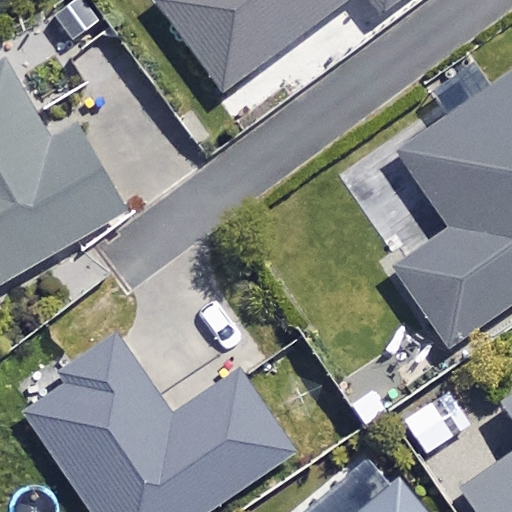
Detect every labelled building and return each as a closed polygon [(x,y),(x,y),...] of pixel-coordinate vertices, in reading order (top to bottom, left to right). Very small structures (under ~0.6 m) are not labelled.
[(154,0),(215,87),(342,0),(360,0),(369,13),(388,0),(154,0)] [(45,132),(1,54),(0,54),(0,271),(118,205),(69,119),(45,132)] [(511,63),(392,146),(444,220),(386,260),(442,340),(511,291),(511,63)] [(166,411),(112,329),(68,358),(73,365),(17,402),(89,511),(189,511),(293,444),(239,363),(166,411)] [(511,419),(511,441),(452,482),(472,511),(511,511),(511,381),(494,394),(511,419)] [(418,460),(472,423),(445,382),(390,419),(418,460)] [(422,511),(393,477),(351,511),(422,511)]
